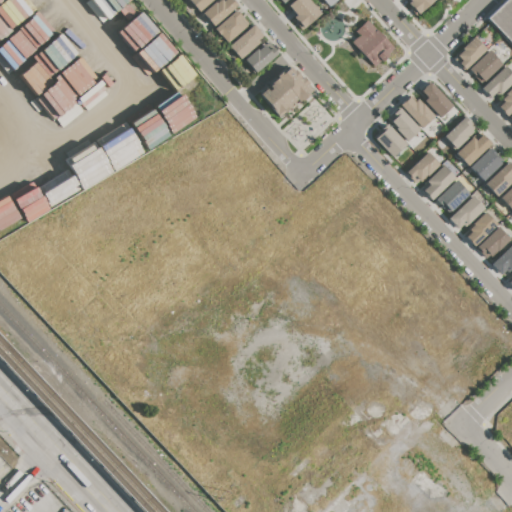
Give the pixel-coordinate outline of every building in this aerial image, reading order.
[(188,0),(212,0),(199,12),(188,0)] [(202,14),(218,0),(220,0),(222,2),(224,0),(231,0),(237,6),(213,27),(202,14)] [(294,0),(308,0),(320,14),(302,30),(295,22),(297,21),(294,17),(296,15),(288,6),(294,0)] [(434,0),(416,16),(410,8),(411,7),(408,3),(410,1),(409,0),(434,0)] [(511,44),(489,20),(509,0),(511,0),(511,44)] [(214,29),(236,11),(241,17),(238,19),(246,27),(227,43),(214,29)] [(374,66),(367,59),(351,42),(358,35),(355,32),(368,19),(386,39),(394,48),(388,54),(390,56),(383,63),(380,61),(374,66)] [(229,46),(253,25),(261,35),(254,40),(257,44),(240,59),(229,46)] [(463,70),(454,60),(457,56),(455,55),(475,37),(486,49),(463,70)] [(244,61),(263,45),(268,51),(271,48),(277,54),(254,74),(244,61)] [(468,69),(489,49),(502,63),(481,83),(468,69)] [(52,102),(40,112),(49,123),(106,76),(86,51),(41,88),(52,102)] [(506,65),(511,71),(511,82),(496,98),(494,95),(490,99),(481,89),(506,65)] [(262,95),(293,69),(312,91),(300,102),(297,99),(276,117),(262,95)] [(430,82),(452,106),(438,118),(423,101),(425,99),(419,92),(430,82)] [(511,86),(511,110),(506,116),(497,105),(502,100),(500,98),(511,86)] [(421,127),(400,105),(409,97),(414,102),(416,100),(421,105),(422,104),(433,116),(421,127)] [(406,141),(395,129),(396,128),(387,118),(398,107),(418,129),(406,141)] [(442,137),(461,120),(473,133),(454,150),(442,137)] [(392,157),(373,137),(381,129),(380,128),(385,123),(405,145),(392,157)] [(467,165),(455,153),(473,137),(476,140),(483,133),(492,143),(467,165)] [(482,180),(469,167),(488,150),(500,163),(482,180)] [(426,152),(437,163),(415,184),(404,172),(426,152)] [(484,183),(508,161),(511,165),(511,176),(510,178),(511,180),(511,181),(496,197),(484,183)] [(443,165),(455,178),(430,201),(420,190),(425,185),(423,183),(443,165)] [(456,180),(469,194),(448,213),(435,199),(456,180)] [(511,187),(511,210),(501,198),(511,187)] [(472,196),(484,209),(465,227),(462,224),(457,229),(448,219),(472,196)] [(485,212),(497,225),(474,246),(464,235),(469,231),(467,228),(485,212)] [(497,228),(509,240),(491,257),(489,255),(485,258),(475,248),(497,228)] [(511,245),(511,268),(508,272),(505,269),(500,274),(491,265),(511,245)]
